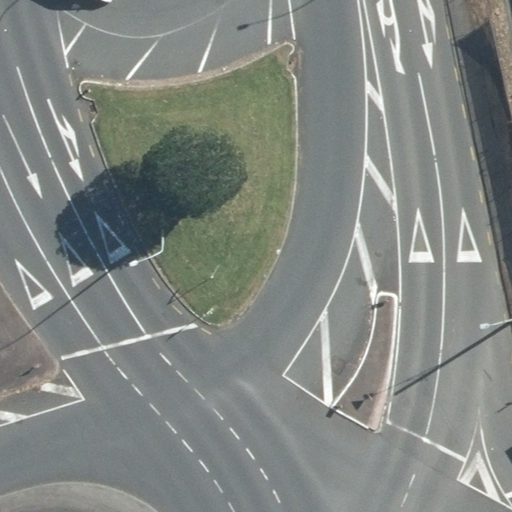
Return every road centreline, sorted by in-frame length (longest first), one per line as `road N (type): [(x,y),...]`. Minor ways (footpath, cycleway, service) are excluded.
road 1 (secondary): [(183,437),(257,346),(317,236),(343,0)]
road 2 (primary): [(0,122),(59,250),(171,430)]
road 3 (secondary): [(361,0),(418,98),(452,285)]
road 4 (secondary): [(452,285),(441,374),(391,497)]
road 5 (unclassified): [(198,445),(391,497)]
road 6 (primary): [(0,444),(60,428),(171,430)]
road 7 (secondary): [(452,285),(488,398),(511,444)]
